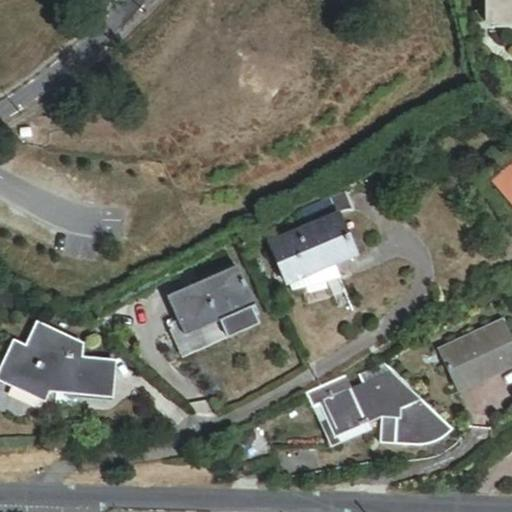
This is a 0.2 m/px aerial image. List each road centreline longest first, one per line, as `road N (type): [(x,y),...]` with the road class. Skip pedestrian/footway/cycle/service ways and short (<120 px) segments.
road 1 (residential): [(511,511),(0,495)]
road 2 (residential): [(0,115),(136,0)]
